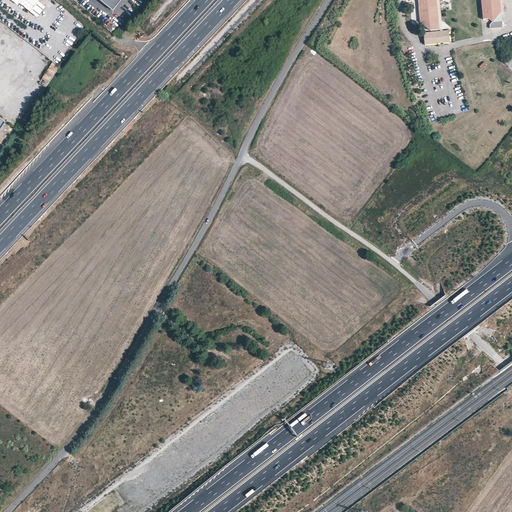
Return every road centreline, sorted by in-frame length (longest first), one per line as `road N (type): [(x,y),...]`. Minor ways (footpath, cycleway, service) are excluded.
road 1 (tertiary): [(5,511),(110,387),(240,153)]
road 2 (motorway): [(511,261),(188,511)]
road 3 (motorway): [(217,511),(511,284)]
road 4 (unclassified): [(511,372),(391,261),(240,153)]
road 5 (motorway): [(0,245),(235,0)]
road 6 (motorway): [(204,0),(0,215)]
road 7 (tertiary): [(240,153),(327,0)]
